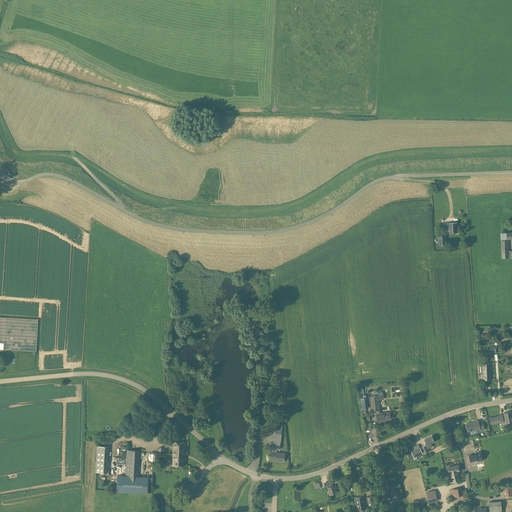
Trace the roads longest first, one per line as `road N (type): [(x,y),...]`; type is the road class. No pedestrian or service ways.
road 1 (unclassified): [(511,172),(396,176),(299,226),(241,234),(151,223),(65,177),(13,182),(0,167)]
road 2 (unclassified): [(0,382),(86,373),(117,378),(146,392),(219,456)]
road 3 (unclassified): [(219,456),(253,475),(305,477),(447,416)]
